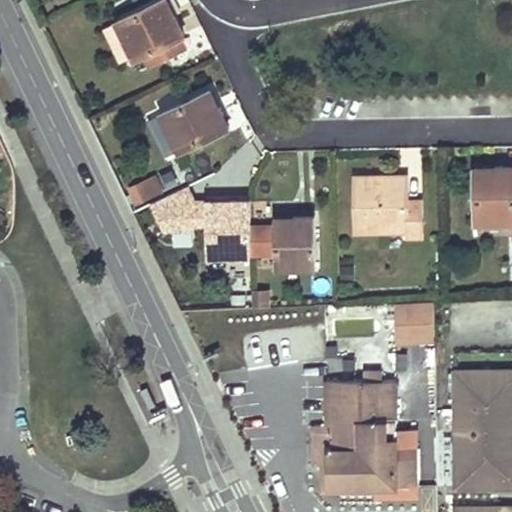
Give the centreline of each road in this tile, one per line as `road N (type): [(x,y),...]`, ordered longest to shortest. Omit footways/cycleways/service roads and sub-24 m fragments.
road 1 (secondary): [(0,10),(190,416)]
road 2 (residential): [(511,131),(278,130),(264,118),(220,22)]
road 3 (unclassified): [(190,416),(191,449),(179,472),(116,504),(80,503)]
road 4 (residential): [(0,423),(0,299)]
